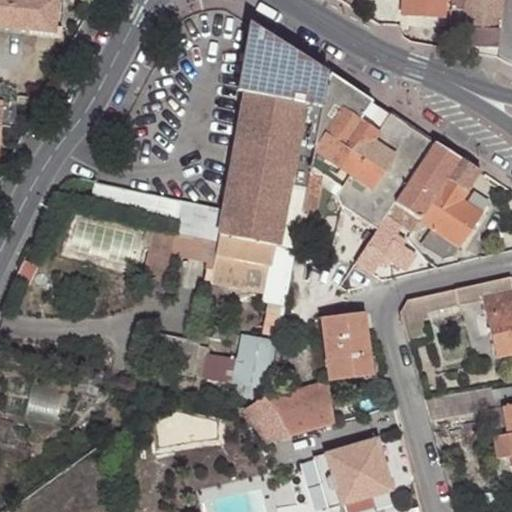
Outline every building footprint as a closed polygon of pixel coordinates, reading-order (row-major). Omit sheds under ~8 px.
[(0,0),(0,26),(52,32),(55,0),(0,0)] [(403,0),(403,14),(446,17),(447,0),(403,0)] [(452,0),(452,9),(467,10),(466,29),(501,31),(501,0),(452,0)] [(243,92),(254,28),(248,24),(238,91),(243,92)] [(321,106),(327,73),(254,28),(243,92),(245,92),(302,103),(321,106)] [(341,188),(382,126),(362,113),(370,101),(327,71),(327,73),(321,106),(306,186),(304,195),(319,198),(321,187),(323,176),(341,188)] [(297,235),(300,217),(304,195),(306,186),(287,182),(302,103),(245,92),(211,280),(264,291),(263,300),(285,304),(297,235)] [(382,126),(390,114),(370,101),(362,113),(382,126)] [(306,186),(321,106),(302,103),(287,182),(306,186)] [(394,204),(432,142),(391,115),(390,114),(382,126),(341,188),(335,196),(342,207),(376,230),(394,204)] [(444,179),(458,157),(433,141),(432,142),(394,204),(418,220),(444,179)] [(465,193),(479,171),(458,157),(444,179),(465,193)] [(321,187),(335,196),(341,188),(323,176),(321,187)] [(460,201),(465,193),(444,179),(418,220),(413,229),(419,231),(424,223),(430,228),(420,243),(442,258),(451,255),(457,245),(459,246),(480,213),(460,201)] [(315,219),(319,198),(304,195),(300,217),(313,219),(315,219)] [(405,270),(415,254),(402,246),(406,241),(396,235),(401,228),(410,233),(413,229),(418,220),(394,204),(376,230),(355,263),(371,274),(379,262),(385,267),(390,260),(405,270)] [(313,219),(300,217),(297,235),(309,237),(313,219)] [(406,241),(407,238),(407,237),(410,233),(401,228),(396,235),(406,241)] [(169,259),(175,234),(155,229),(150,254),(169,259)] [(106,232),(104,252),(118,254),(120,233),(106,232)] [(164,282),(169,259),(150,254),(146,278),(164,282)] [(511,284),(510,277),(423,296),(427,312),(482,299),(497,358),(511,354),(511,284)] [(365,312),(319,317),(325,372),(340,371),(341,379),(366,376),(364,356),(370,355),(365,312)] [(238,359),(195,351),(190,377),(264,391),(273,340),(243,335),(238,359)] [(172,374),(180,341),(163,337),(156,368),(165,372),(172,374)] [(190,377),(195,351),(196,344),(180,341),(172,374),(190,377)] [(340,371),(325,372),(326,380),(328,380),(341,379),(340,371)] [(328,380),(326,380),(268,399),(289,437),(305,432),(333,423),(328,380)] [(511,386),(490,390),(493,409),(502,407),(508,450),(502,451),(504,465),(511,463),(511,386)] [(508,450),(502,407),(493,409),(488,410),(499,476),(511,473),(511,463),(504,465),(502,451),(508,450)] [(369,487),(388,481),(375,438),(324,453),(339,504),(343,504),(345,511),(352,511),(374,505),(371,495),(369,487)] [(391,489),(388,481),(369,487),(371,495),(391,489)]
